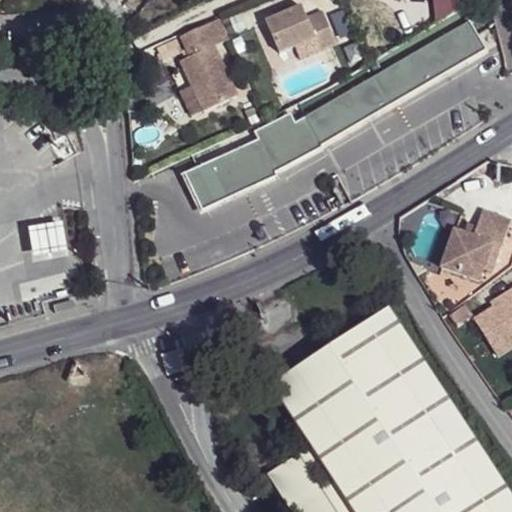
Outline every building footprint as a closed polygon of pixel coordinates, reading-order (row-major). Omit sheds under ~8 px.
[(434,24),(463,7),(459,0),(425,0),(421,2),(434,24)] [(276,19),(291,12),(288,5),(273,12),(276,19)] [(276,19),(264,24),(279,55),(299,45),(313,37),(320,53),(335,46),(333,39),(323,19),(320,13),(305,20),(299,7),(291,12),(276,19)] [(339,11),(323,19),(333,39),(349,32),(339,11)] [(241,15),(231,19),(236,30),(246,27),(241,15)] [(229,41),(219,20),(179,38),(189,59),(181,62),(192,88),(203,112),(204,114),(239,98),(216,46),(229,41)] [(280,173),(322,150),(321,148),(489,49),(473,21),(299,124),(296,116),(258,135),(262,142),(186,178),(203,215),(282,179),(280,173)] [(306,59),(320,53),(313,37),(299,45),(306,59)] [(166,55),(178,49),(174,40),(161,47),(166,55)] [(203,112),(192,88),(180,94),(191,117),(203,112)] [(456,229),(441,264),(480,278),(486,266),(492,269),(511,223),(511,220),(485,209),(479,224),(474,236),(463,231),(456,229)] [(71,249),(65,219),(49,222),(30,226),(36,256),(54,252),(71,249)] [(474,236),(479,224),(468,219),(463,231),(474,236)] [(511,287),(509,290),(511,296),(511,297),(496,307),(475,321),(500,358),(511,350),(511,287)] [(511,297),(511,296),(509,290),(492,301),(496,307),(511,297)] [(466,307),(452,317),(460,328),(474,318),(466,307)] [(511,511),(511,504),(381,318),(266,400),(307,458),(265,489),(282,511),(511,511)] [(162,357),(168,374),(188,369),(183,350),(162,357)]
